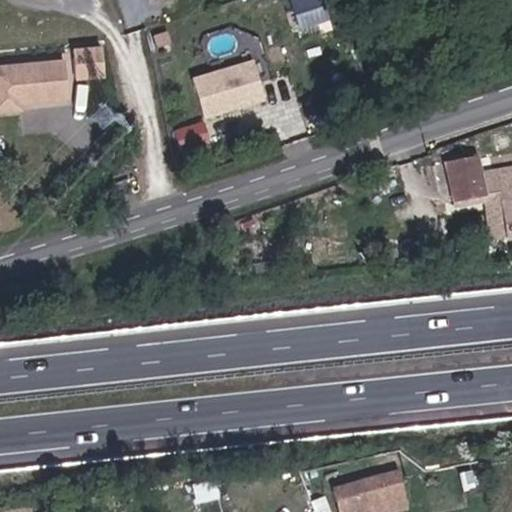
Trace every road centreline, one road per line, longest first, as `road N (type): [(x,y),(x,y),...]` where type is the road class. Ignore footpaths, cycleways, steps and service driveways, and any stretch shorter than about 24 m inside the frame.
road 1 (residential): [(511,102),(0,264)]
road 2 (trunk): [(0,436),(511,383)]
road 3 (trunk): [(511,323),(0,375)]
